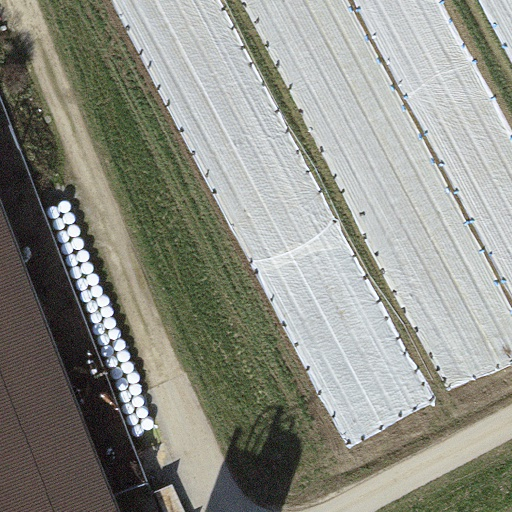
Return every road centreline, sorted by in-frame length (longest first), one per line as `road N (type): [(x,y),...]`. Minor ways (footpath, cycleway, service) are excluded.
road 1 (track): [(228,511),(23,0)]
road 2 (track): [(342,511),(511,423)]
